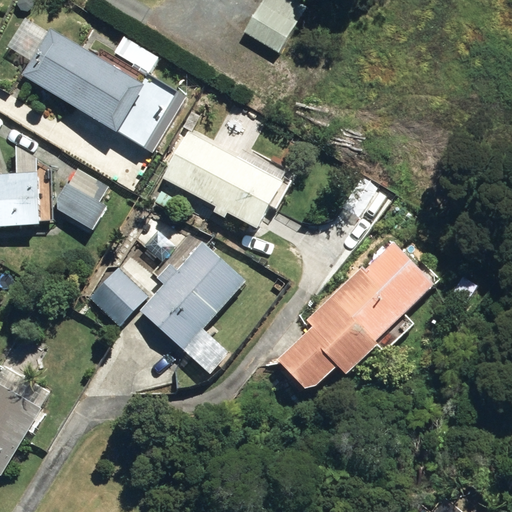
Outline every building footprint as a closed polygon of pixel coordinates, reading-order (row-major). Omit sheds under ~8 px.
[(242,32),(277,53),(295,23),(260,2),(242,32)] [(19,75),(113,133),(142,86),(49,29),(19,75)] [(165,55),(128,35),(118,52),(155,73),(165,55)] [(160,179),(254,230),(280,182),(186,131),(160,179)] [(0,226),(36,225),(34,173),(0,174),(0,226)] [(51,207),(90,231),(104,207),(64,183),(51,207)] [(138,312),(181,351),(244,282),(200,243),(138,312)] [(304,327),(325,349),(349,325),(370,346),(431,285),(391,243),(304,327)] [(88,297),(117,326),(146,297),(118,268),(88,297)] [(449,295),(464,305),(476,287),(461,277),(449,295)] [(0,472),(38,410),(0,386),(0,472)]
